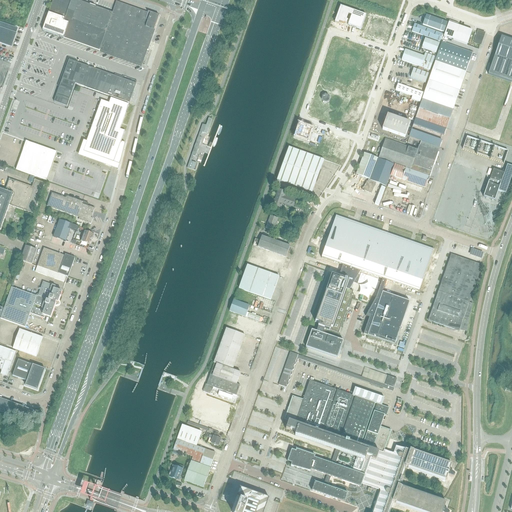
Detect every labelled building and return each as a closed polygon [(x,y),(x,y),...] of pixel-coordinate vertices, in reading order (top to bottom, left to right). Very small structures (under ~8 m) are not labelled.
[(112,13),(76,0),(53,0),(49,13),(48,13),(49,13),(46,20),(45,23),(43,30),(64,38),(63,38),(64,38),(64,37),(100,49),(99,51),(142,66),(159,16),(117,1),(112,13)] [(349,22),(348,25),(361,30),(366,15),(342,7),(337,21),(342,23),(343,23),(344,23),(345,22),(346,21),(349,22)] [(444,32),(445,28),(447,23),(436,19),(437,18),(425,14),(424,17),(425,19),(423,25),(444,32)] [(371,17),(365,33),(382,39),(388,23),(371,17)] [(467,44),(472,30),(458,26),(459,24),(449,20),(444,36),(467,44)] [(0,42),(12,47),(16,33),(18,29),(0,22),(0,42)] [(440,41),(443,34),(414,24),(412,31),(440,41)] [(495,55),(488,74),(511,82),(511,40),(501,36),(495,55)] [(436,53),(439,43),(425,38),(422,48),(436,53)] [(435,61),(466,72),(472,53),(473,53),(442,42),(441,42),(442,43),(435,61)] [(401,60),(430,70),(435,56),(425,53),(424,56),(405,50),(401,60)] [(129,103),(136,84),(122,79),(122,77),(115,74),(114,76),(69,60),(54,101),(67,106),(75,84),(129,103)] [(459,91),(466,72),(435,61),(429,80),(459,91)] [(425,83),(429,73),(414,68),(410,78),(425,83)] [(453,110),(459,91),(429,80),(422,99),(453,110)] [(420,102),(423,93),(398,84),(395,90),(412,96),(411,99),(420,102)] [(325,94),(322,96),(322,99),(323,102),(327,103),(330,101),(330,98),(329,95),(325,94)] [(86,144),(83,152),(105,160),(104,163),(112,166),(118,168),(120,165),(119,164),(121,159),(125,143),(122,142),(121,142),(125,131),(120,129),(122,124),(122,123),(129,105),(111,98),(109,103),(101,100),(88,138),(86,144)] [(446,129),(453,110),(422,99),(415,118),(446,129)] [(405,137),(410,123),(387,115),(382,129),(405,137)] [(207,134),(212,119),(209,118),(206,125),(202,124),(187,168),(194,170),(196,163),(192,161),(193,156),(195,157),(202,138),(200,137),(202,132),(207,134)] [(444,135),(446,129),(415,118),(413,125),(444,135)] [(312,129),(300,125),(296,137),(308,141),(312,129)] [(440,148),(442,141),(411,130),(409,137),(421,141),(440,147),(440,148)] [(417,150),(385,139),(378,158),(395,164),(429,176),(431,171),(431,172),(438,152),(440,147),(421,141),(419,146),(417,150)] [(26,141),(16,170),(17,170),(47,181),(52,166),(57,152),(26,141)] [(317,182),(321,171),(320,171),(324,160),(289,147),(277,180),(312,193),(316,182),(317,182)] [(368,179),(377,158),(364,153),(356,174),(368,179)] [(386,186),(390,176),(395,164),(378,158),(377,158),(368,179),(372,181),(386,186)] [(430,177),(429,176),(395,164),(390,176),(406,181),(426,188),(430,177)] [(511,175),(511,166),(507,165),(505,172),(494,168),(484,196),(495,200),(498,191),(506,193),(511,175)] [(32,187),(9,179),(5,190),(0,188),(0,229),(1,230),(9,206),(34,214),(45,183),(35,179),(32,187)] [(371,193),(375,185),(371,183),(372,181),(368,179),(367,182),(367,181),(364,188),(363,187),(362,190),(364,191),(364,190),(371,193)] [(378,206),(379,203),(385,188),(381,186),(375,204),(378,206)] [(296,199),(286,196),(287,193),(278,189),(275,199),(274,199),(272,205),(281,209),(283,204),(293,208),(296,199)] [(52,193),(47,206),(79,218),(78,220),(69,216),(68,222),(85,228),(87,223),(91,224),(93,218),(91,218),(94,208),(89,206),(90,202),(84,200),(83,202),(66,196),(65,198),(52,193)] [(419,291),(433,249),(336,215),(327,243),(324,250),(321,258),(338,264),(343,265),(341,270),(340,270),(339,270),(339,271),(339,272),(339,273),(340,273),(340,274),(339,277),(354,282),(357,283),(360,276),(358,275),(360,271),(382,279),(386,280),(419,291)] [(274,231),(278,219),(270,216),(266,228),(274,231)] [(77,232),(79,227),(60,220),(53,237),(66,241),(70,229),(77,232)] [(92,238),(94,234),(85,231),(81,241),(90,245),(92,238)] [(253,245),(261,249),(286,257),(290,246),(262,236),(260,241),(255,239),(253,245)] [(32,264),(37,250),(26,246),(21,260),(32,264)] [(52,271),(54,272),(56,273),(57,273),(64,255),(44,248),(37,266),(40,267),(42,268),(44,269),(47,269),(49,270),(52,271)] [(261,249),(260,251),(268,254),(266,261),(283,267),(286,257),(261,249)] [(66,276),(68,277),(75,258),(65,254),(59,273),(59,274),(61,274),(64,275),(66,276)] [(438,292),(470,303),(482,265),(451,254),(438,292)] [(279,276),(283,267),(266,261),(263,270),(279,276)] [(271,300),(275,288),(279,276),(247,265),(239,288),(271,300)] [(339,333),(353,291),(349,290),(354,282),(339,277),(332,275),(315,322),(319,323),(325,325),(324,328),(339,333)] [(382,292),(386,280),(382,279),(376,298),(366,316),(369,318),(363,334),(367,336),(395,345),(410,301),(382,292)] [(45,316),(51,317),(55,306),(60,304),(59,300),(62,292),(54,289),(56,286),(43,282),(39,294),(38,294),(36,295),(36,296),(12,287),(0,318),(25,327),(30,313),(44,318),(45,316)] [(473,304),(470,303),(438,292),(428,320),(459,331),(460,329),(467,331),(473,304)] [(245,317),(249,306),(234,300),(229,311),(245,317)] [(247,316),(261,322),(262,317),(248,312),(247,316)] [(257,338),(259,331),(233,322),(230,329),(241,332),(257,338)] [(323,333),(324,328),(325,325),(319,323),(316,331),(312,330),(306,347),(337,358),(343,341),(323,333)] [(37,356),(43,338),(20,329),(13,348),(37,356)] [(2,372),(2,375),(7,377),(12,363),(16,352),(0,345),(0,358),(5,361),(2,372)] [(313,360),(304,357),(290,352),(279,385),(286,388),(289,380),(290,380),(291,378),(290,377),(291,375),(292,375),(293,373),(292,372),(293,370),(294,370),(295,368),(294,367),(295,365),(296,365),(296,363),(296,362),(297,358),(304,361),(311,363),(313,360)] [(39,385),(41,379),(44,376),(42,376),(45,369),(19,360),(13,376),(39,385)] [(388,375),(365,368),(362,377),(385,385),(388,375)] [(389,386),(394,388),(397,379),(388,375),(385,385),(389,386)] [(372,458),(376,460),(379,452),(383,453),(384,450),(391,430),(381,427),(384,416),(386,416),(389,408),(382,405),(384,398),(355,388),(352,395),(337,390),(337,391),(335,390),(335,389),(310,381),(305,395),(307,396),(305,401),(292,396),(284,419),(289,421),(286,429),(290,430),(290,429),(296,431),(295,435),(332,448),(336,449),(340,450),(355,455),(365,459),(367,454),(372,456),(372,458)] [(31,419),(34,411),(18,405),(0,398),(0,412),(14,415),(31,419)] [(177,440),(197,446),(202,431),(182,425),(177,440)] [(218,446),(221,439),(209,435),(208,438),(212,439),(210,443),(218,446)] [(191,461),(210,468),(215,453),(197,446),(177,440),(174,450),(193,456),(191,461)] [(393,501),(398,485),(399,482),(402,483),(404,478),(401,477),(404,468),(405,466),(410,451),(396,446),(393,453),(384,450),(383,453),(379,452),(376,460),(372,458),(372,456),(367,454),(365,459),(355,455),(350,470),(358,472),(359,468),(365,470),(363,474),(365,475),(362,483),(379,489),(380,490),(380,491),(380,492),(376,503),(373,511),(388,511),(390,507),(393,501)] [(335,464),(340,450),(336,449),(331,463),(314,457),(315,455),(296,449),(296,451),(292,449),(287,461),(291,463),(291,466),(311,471),(311,470),(327,475),(332,477),(361,487),(362,483),(365,475),(363,474),(365,470),(359,468),(358,472),(350,470),(335,464)] [(410,451),(405,466),(434,476),(434,477),(443,482),(444,479),(446,480),(448,475),(451,477),(452,477),(454,477),(454,476),(455,475),(454,473),(453,473),(449,470),(452,464),(410,449),(410,451)] [(184,481),(203,487),(210,468),(191,461),(184,481)] [(169,477),(179,480),(183,469),(173,465),(169,475),(170,475),(169,477)] [(331,487),(332,477),(327,475),(326,478),(322,477),(321,480),(324,482),(323,484),(315,481),(312,490),(345,502),(348,493),(331,487)] [(18,511),(23,499),(25,500),(28,492),(14,487),(14,485),(0,480),(0,491),(13,496),(7,511),(18,511)] [(398,485),(393,501),(423,511),(448,511),(449,511),(448,511),(444,508),(446,502),(437,499),(438,498),(427,494),(427,495),(424,494),(424,493),(414,489),(413,490),(398,485)] [(263,511),(269,498),(240,487),(237,495),(242,497),(241,500),(240,500),(236,511),(263,511)] [(305,511),(290,507),(291,504),(286,502),(281,511),(305,511)]
